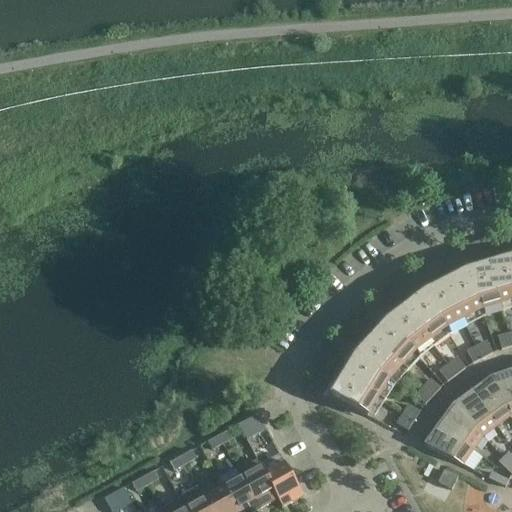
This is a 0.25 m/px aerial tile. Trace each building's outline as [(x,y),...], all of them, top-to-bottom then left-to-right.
[(490,240),(485,242),(489,254),(499,251),(495,239),(490,240)] [(480,243),(475,245),(479,257),(489,254),(485,242),(480,243)] [(471,246),(466,248),(470,260),(479,257),(475,245),(471,246)] [(511,254),(506,256),(483,262),(460,269),(438,279),(417,290),(397,305),(379,320),(363,336),(346,355),(333,374),(320,397),(316,403),(322,406),(324,403),(326,400),(338,380),(351,359),(367,342),(383,325),(402,311),(420,297),(441,286),(462,275),(485,268),(508,262),(511,261),(511,254)] [(437,260),(432,263),(438,275),(447,270),(441,258),(437,260)] [(511,281),(508,262),(485,268),(498,310),(511,305),(511,281)] [(427,265),(423,267),(429,279),(438,275),(432,263),(427,265)] [(485,268),(462,275),(478,315),(498,310),(485,268)] [(462,275),(441,286),(461,324),(478,315),(462,275)] [(393,287),(389,290),(397,300),(405,294),(397,283),(393,287)] [(441,286),(420,297),(443,333),(461,324),(441,286)] [(384,293),(380,296),(388,307),(397,300),(389,290),(384,293)] [(420,297),(402,311),(428,345),(443,333),(420,297)] [(402,311),(383,325),(412,357),(428,345),(402,311)] [(354,320),(351,324),(360,333),(367,325),(358,317),(354,320)] [(347,328),(344,332),(354,341),(360,333),(351,324),(347,328)] [(383,325),(367,342),(399,372),(412,357),(383,325)] [(497,339),(501,353),(511,349),(508,336),(497,339)] [(367,342),(351,359),(386,386),(399,372),(367,342)] [(476,348),(483,361),(493,356),(486,343),(476,348)] [(466,354),(472,367),(483,361),(476,348),(466,354)] [(323,361),(320,365),(331,372),(336,363),(325,356),(323,361)] [(351,359),(338,380),(376,402),(386,386),(351,359)] [(447,366),(456,378),(465,371),(456,360),(447,366)] [(317,369),(314,374),(326,380),(331,372),(320,365),(317,369)] [(438,374),(447,385),(456,378),(447,366),(438,374)] [(511,380),(510,373),(487,381),(507,420),(511,418),(511,380)] [(376,402),(338,380),(326,400),(364,420),(366,418),(376,402)] [(429,381),(422,389),(432,399),(440,391),(429,381)] [(487,381),(468,395),(494,430),(507,420),(487,381)] [(414,398),(425,407),(432,399),(422,389),(414,398)] [(468,395),(449,409),(480,440),(494,430),(468,395)] [(402,417),(413,424),(420,414),(408,407),(402,417)] [(449,409),(435,428),(470,454),(480,440),(449,409)] [(257,416),(238,427),(247,443),(266,433),(257,416)] [(396,426),(407,434),(413,424),(402,417),(396,426)] [(420,448),(460,468),(470,454),(435,428),(420,448)] [(229,432),(218,438),(223,447),(234,441),(229,432)] [(218,438),(207,444),(212,453),(223,447),(218,438)] [(191,453),(180,459),(185,468),(196,462),(191,453)] [(503,459),(511,467),(511,458),(508,454),(503,459)] [(180,459),(169,465),(174,474),(185,468),(180,459)] [(498,465),(511,478),(511,467),(503,459),(498,465)] [(259,511),(277,502),(263,476),(265,475),(257,462),(237,473),(240,478),(259,511)] [(281,510),(283,509),(302,498),(284,464),(265,475),(263,476),(277,502),(281,510)] [(444,489),(451,492),(458,480),(444,473),(437,485),(444,489)] [(154,474),(142,480),(148,489),(159,483),(154,474)] [(491,474),(488,481),(505,490),(508,483),(491,474)] [(221,489),(233,511),(259,511),(240,478),(221,489)] [(142,480),(131,486),(137,495),(148,489),(142,480)] [(202,500),(208,511),(233,511),(221,489),(202,500)] [(108,509),(109,511),(118,511),(131,505),(122,491),(103,501),(108,509)] [(183,510),(183,511),(208,511),(202,500),(183,510)]
